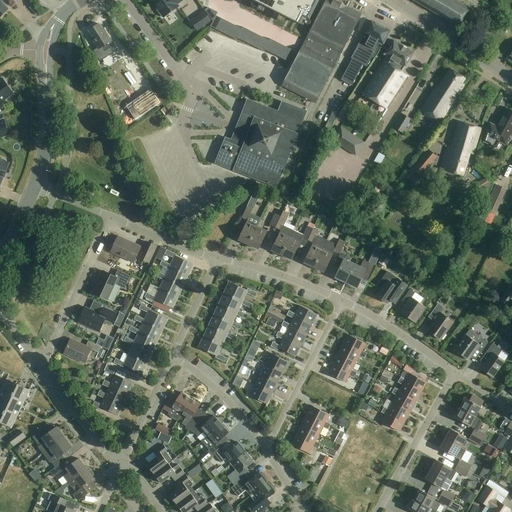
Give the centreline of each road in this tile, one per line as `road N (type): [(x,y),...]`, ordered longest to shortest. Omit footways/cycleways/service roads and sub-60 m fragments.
road 1 (residential): [(266,451),(342,303)]
road 2 (residential): [(42,366),(111,218)]
road 3 (residential): [(378,511),(454,373)]
road 4 (secondary): [(511,80),(390,0)]
road 5 (tertiary): [(32,188),(44,155),(45,51)]
road 6 (residential): [(266,451),(231,406),(173,357)]
road 7 (residential): [(342,303),(217,259)]
road 8 (residential): [(454,373),(342,303)]
road 9 (residential): [(118,467),(42,366)]
